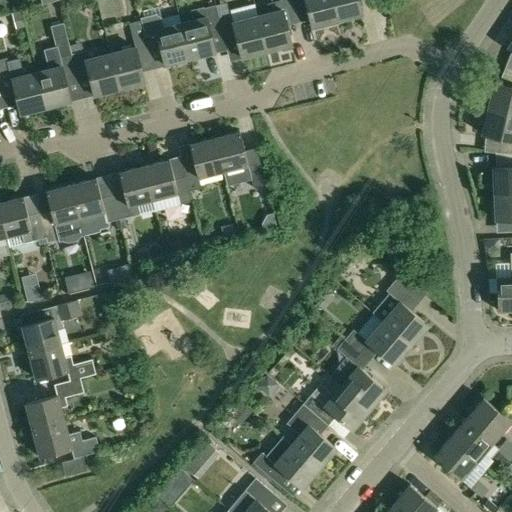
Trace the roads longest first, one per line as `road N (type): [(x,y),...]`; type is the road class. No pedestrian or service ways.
road 1 (residential): [(0,149),(50,136),(76,150),(263,104),(279,79),(404,47),(453,70)]
road 2 (residential): [(481,341),(441,146),(441,105),(453,70)]
road 3 (residential): [(341,511),(481,341)]
